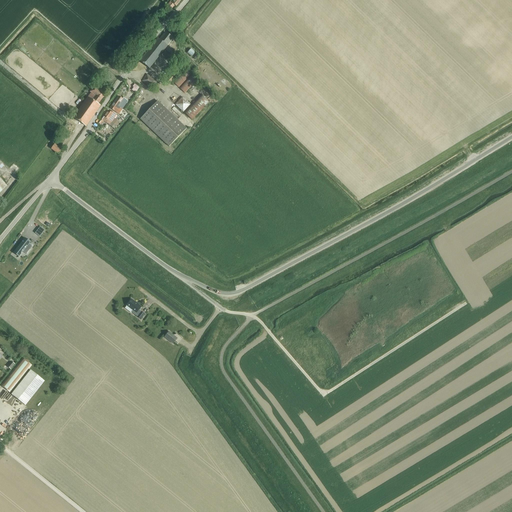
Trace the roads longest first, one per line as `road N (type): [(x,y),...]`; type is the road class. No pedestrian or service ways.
road 1 (unclassified): [(172,271),(232,294),(511,137)]
road 2 (unclassified): [(50,180),(187,0)]
road 3 (unclassified): [(172,271),(50,180)]
